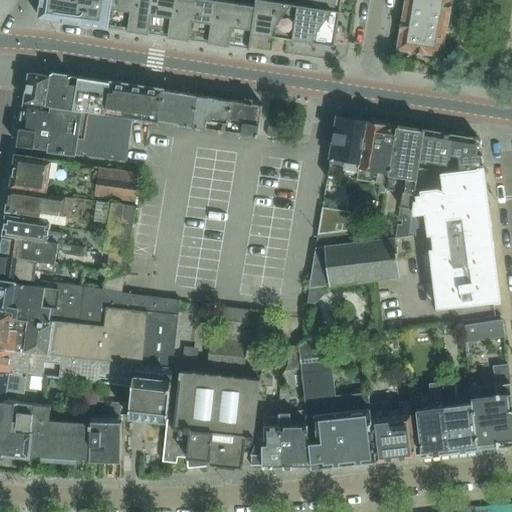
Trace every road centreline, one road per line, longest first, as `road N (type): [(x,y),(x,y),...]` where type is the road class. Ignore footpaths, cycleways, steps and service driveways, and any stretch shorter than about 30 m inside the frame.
road 1 (residential): [(0,492),(201,497),(511,465)]
road 2 (tertiary): [(363,92),(15,42)]
road 3 (tertiary): [(500,113),(363,92)]
